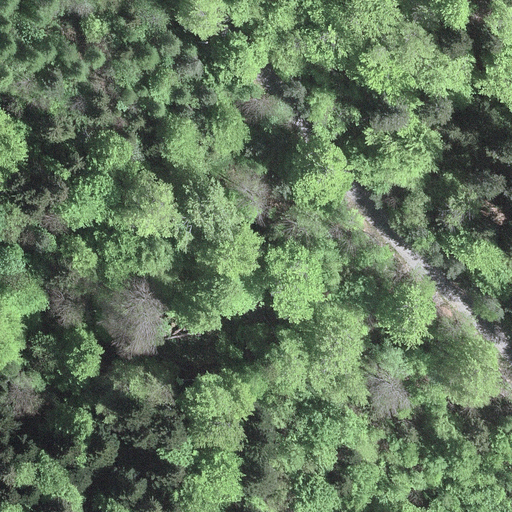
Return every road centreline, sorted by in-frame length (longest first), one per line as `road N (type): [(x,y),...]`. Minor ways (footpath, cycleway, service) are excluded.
road 1 (track): [(511,355),(222,0)]
road 2 (track): [(0,338),(127,487),(162,511)]
